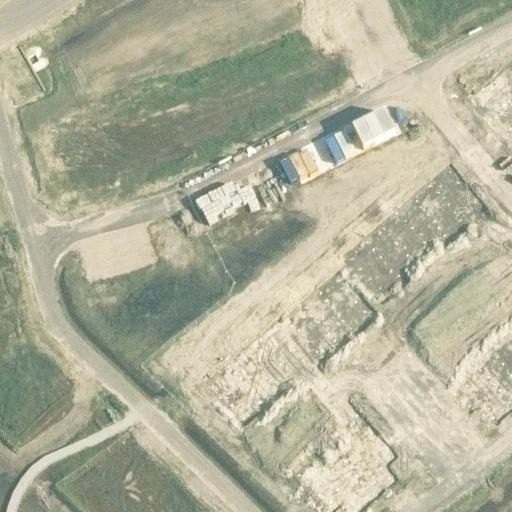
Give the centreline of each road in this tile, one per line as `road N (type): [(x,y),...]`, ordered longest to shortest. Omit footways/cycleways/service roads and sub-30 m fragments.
road 1 (residential): [(416,82),(161,209),(33,245)]
road 2 (residential): [(33,245),(59,327),(254,511)]
road 3 (residential): [(416,82),(511,198)]
road 4 (residential): [(0,109),(33,245)]
road 5 (residential): [(411,511),(473,476),(511,440)]
